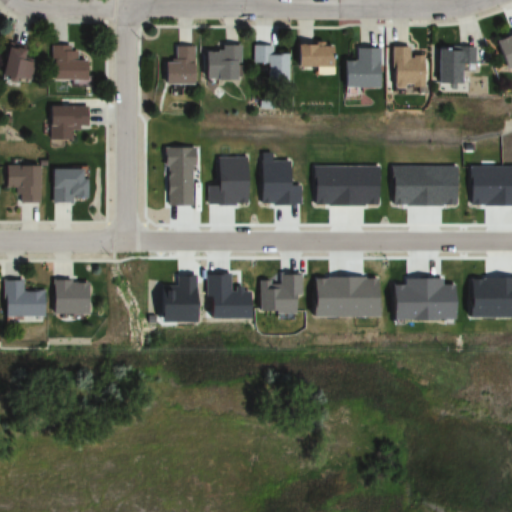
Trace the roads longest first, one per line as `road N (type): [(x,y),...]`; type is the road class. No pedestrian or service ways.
road 1 (residential): [(0,240),(511,240)]
road 2 (residential): [(10,0),(29,9),(439,7),(473,0)]
road 3 (residential): [(123,9),(127,240)]
